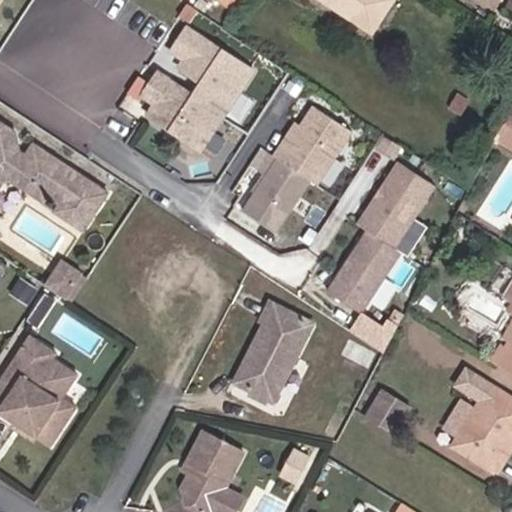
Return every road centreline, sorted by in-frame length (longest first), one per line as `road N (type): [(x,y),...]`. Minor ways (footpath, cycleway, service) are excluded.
road 1 (residential): [(0,77),(210,213)]
road 2 (unknown): [(46,107),(114,2)]
road 3 (residential): [(106,511),(161,404)]
